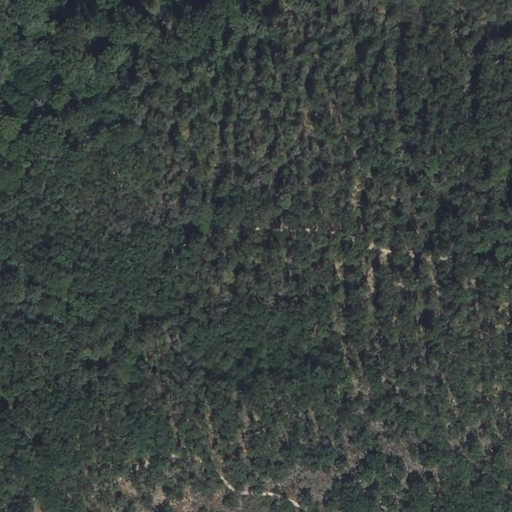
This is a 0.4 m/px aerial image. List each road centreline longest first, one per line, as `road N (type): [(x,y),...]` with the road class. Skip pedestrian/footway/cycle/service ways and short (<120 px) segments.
road 1 (track): [(511,262),(432,261),(327,225),(265,222),(226,225),(154,257),(0,260)]
road 2 (track): [(162,456),(94,486),(15,497),(0,507)]
